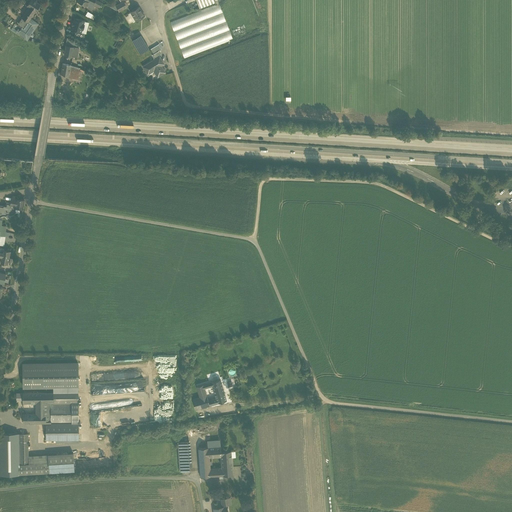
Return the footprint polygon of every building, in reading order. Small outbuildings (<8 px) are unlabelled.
[(40,4),(33,0),(30,0),(27,6),(29,7),(35,11),(36,11),(40,4)] [(213,0),(196,0),(199,8),(214,2),(213,0)] [(121,3),(116,6),(119,11),(127,7),(124,2),(124,1),(121,3)] [(221,3),(171,21),(183,57),(234,40),(231,30),(230,30),(221,3)] [(139,6),(131,11),(135,16),(133,17),(136,21),(145,16),(139,6)] [(35,11),(29,7),(22,18),(28,22),(30,19),(35,11)] [(84,21),(75,18),(73,22),(72,26),(71,30),(76,31),(81,33),(82,29),(83,29),(84,25),(83,24),(84,21)] [(38,24),(30,19),(28,22),(31,24),(28,29),(32,32),(38,24)] [(154,23),(142,29),(145,35),(156,29),(154,23)] [(25,33),(20,29),(17,34),(27,40),(30,36),(25,33)] [(81,33),(76,31),(74,37),(83,39),(84,34),(81,33)] [(149,49),(140,35),(132,40),(140,54),(149,49)] [(158,44),(153,47),(156,52),(159,51),(161,49),(158,44)] [(73,47),(65,46),(64,55),(77,57),(79,48),(73,47)] [(159,56),(143,67),(146,72),(152,68),(157,77),(165,72),(160,63),(163,61),(159,56)] [(71,65),(62,63),(61,74),(69,77),(70,71),(71,65)] [(88,71),(71,65),(70,71),(75,72),(74,78),(77,79),(77,82),(76,85),(84,87),(84,85),(87,75),(88,71)] [(24,200),(11,197),(10,204),(9,204),(9,203),(6,202),(6,205),(6,207),(3,206),(3,210),(4,211),(1,213),(0,213),(0,219),(1,219),(0,217),(1,217),(2,216),(3,216),(5,215),(7,216),(7,215),(10,215),(12,215),(13,215),(14,214),(15,213),(15,212),(18,212),(17,216),(22,217),(23,208),(24,200)] [(10,251),(4,250),(4,249),(4,248),(3,248),(2,248),(1,248),(0,248),(0,255),(9,258),(10,251)] [(9,258),(0,255),(0,258),(1,259),(0,262),(7,264),(9,258)] [(24,362),(24,386),(78,385),(78,361),(24,362)] [(220,379),(211,382),(212,386),(215,395),(224,392),(220,379)] [(203,384),(196,386),(200,397),(192,400),(195,409),(209,405),(208,401),(204,388),(203,384)] [(43,392),(22,392),(22,401),(22,403),(35,402),(43,402),(43,392)] [(72,402),(53,403),(53,402),(53,392),(43,392),(43,402),(35,402),(36,406),(36,413),(36,423),(45,422),(72,422),(72,417),(72,402)] [(78,392),(53,392),(53,402),(53,403),(72,402),(78,402),(78,392)] [(224,392),(215,395),(216,398),(212,400),(213,404),(216,403),(219,402),(226,400),(224,392)] [(131,411),(117,409),(116,420),(131,422),(131,411)] [(32,413),(23,413),(23,423),(36,423),(36,413),(32,413)] [(46,440),(79,439),(78,417),(72,417),(72,422),(45,422),(46,440)] [(28,433),(18,433),(18,464),(28,464),(28,456),(28,433)] [(188,441),(178,442),(180,472),(190,471),(188,441)] [(220,446),(208,447),(209,457),(221,456),(221,452),(220,446)] [(207,447),(198,448),(199,457),(209,457),(208,447),(207,447)] [(76,458),(106,456),(106,449),(76,451),(76,458)] [(221,452),(221,456),(222,467),(232,467),(231,451),(221,452)] [(48,454),(49,472),(74,471),(73,453),(48,454)] [(48,454),(28,456),(28,464),(29,473),(49,472),(48,454)] [(209,457),(199,457),(200,477),(210,476),(210,468),(209,457)] [(28,464),(18,464),(19,474),(29,473),(28,464)] [(222,467),(218,468),(218,476),(233,475),(232,467),(222,467)] [(218,468),(210,468),(210,476),(218,476),(218,468)] [(230,497),(221,499),(222,506),(230,505),(229,500),(231,500),(230,497)]
